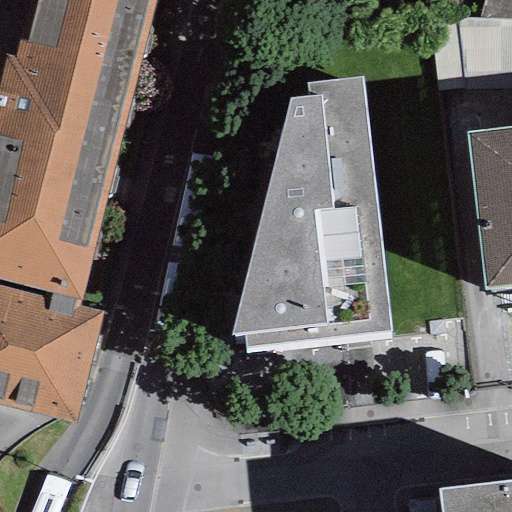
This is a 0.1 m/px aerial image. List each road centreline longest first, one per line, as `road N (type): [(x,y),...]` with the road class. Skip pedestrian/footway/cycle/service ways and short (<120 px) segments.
road 1 (secondary): [(121,492),(166,309),(171,222),(227,0)]
road 2 (residential): [(511,452),(121,492)]
